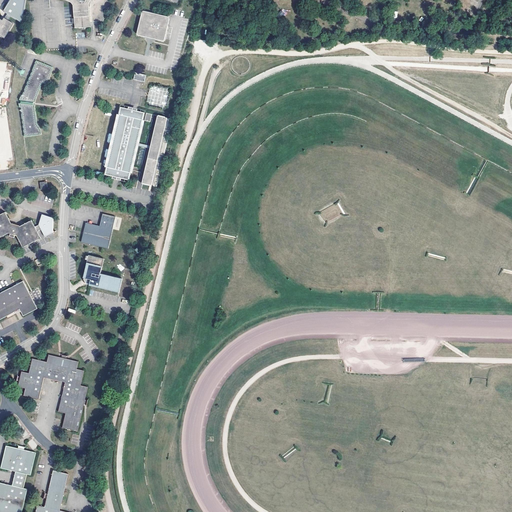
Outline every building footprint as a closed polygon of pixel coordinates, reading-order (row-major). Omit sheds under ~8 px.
[(25,0),(9,0),(2,11),(7,14),(5,18),(8,20),(10,16),(21,23),(25,0)] [(67,0),(71,2),(73,5),(75,27),(90,26),(90,21),(92,21),(104,20),(103,8),(105,6),(112,1),(111,0),(67,0)] [(141,10),(136,34),(150,37),(164,40),(168,16),(141,10)] [(7,23),(3,20),(0,19),(0,35),(6,38),(14,23),(8,20),(7,23)] [(20,107),(21,107),(25,137),(41,134),(41,130),(36,123),(34,104),(43,82),(47,84),(53,67),(36,60),(22,96),(21,96),(19,102),(20,107)] [(144,81),(146,74),(135,72),(134,79),(144,81)] [(169,90),(151,85),(147,103),(165,108),(169,90)] [(128,179),(145,112),(121,107),(104,173),(117,176),(128,179)] [(172,119),(158,116),(141,182),(155,185),(172,119)] [(24,248),(42,239),(38,232),(36,228),(32,221),(21,227),(20,226),(16,225),(13,224),(12,224),(6,213),(0,215),(0,238),(9,234),(11,234),(10,237),(15,239),(16,236),(18,237),(24,248)] [(83,233),(81,242),(108,248),(115,217),(103,214),(100,226),(86,223),(83,233)] [(39,226),(36,228),(38,232),(42,231),(46,238),(54,234),(54,219),(43,215),(39,226)] [(103,259),(89,256),(83,280),(84,282),(85,283),(119,291),(122,279),(100,273),(103,259)] [(37,310),(23,283),(0,294),(0,320),(0,321),(17,312),(19,311),(23,317),(37,310)] [(65,383),(58,412),(65,414),(61,428),(76,431),(83,404),(87,388),(80,386),(83,371),(76,370),(78,362),(60,358),(49,355),(47,363),(32,359),(28,374),(21,372),(18,386),(25,388),(23,396),(38,399),(43,377),(65,383)] [(27,473),(31,474),(37,451),(25,448),(25,446),(19,444),(18,447),(6,444),(1,467),(16,470),(12,484),(0,480),(0,511),(22,511),(28,488),(24,487),(27,473)] [(66,511),(60,510),(68,474),(54,470),(48,494),(45,507),(38,505),(36,511),(66,511)]
